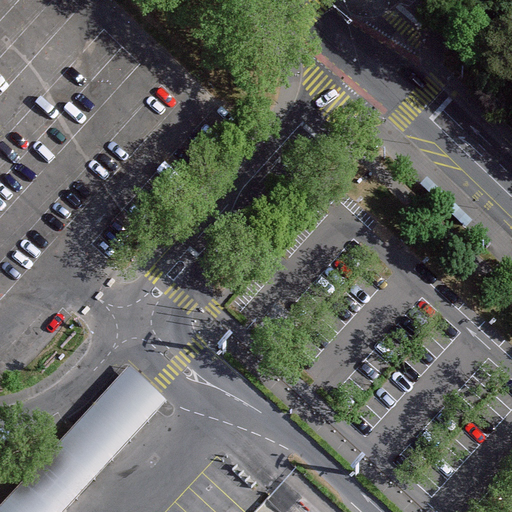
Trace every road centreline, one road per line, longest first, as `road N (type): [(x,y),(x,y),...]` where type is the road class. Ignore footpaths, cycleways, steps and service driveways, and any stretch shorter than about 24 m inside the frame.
road 1 (residential): [(367,61),(329,93),(136,327)]
road 2 (secondary): [(511,195),(367,61)]
road 3 (residential): [(0,416),(38,412),(112,361),(136,327)]
